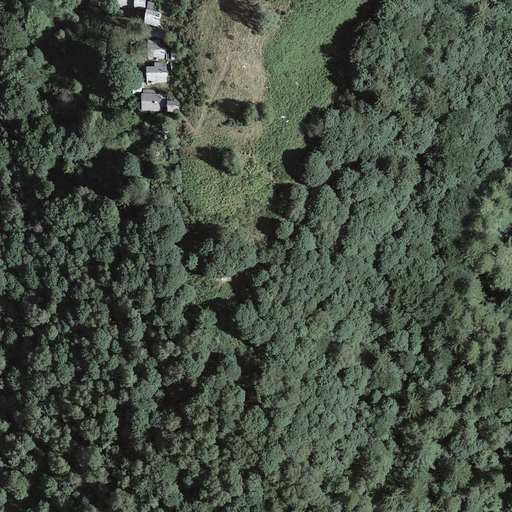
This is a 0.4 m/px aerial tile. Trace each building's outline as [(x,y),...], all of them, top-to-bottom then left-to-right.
[(145,0),(116,0),(116,7),(144,10),(145,0)] [(161,13),(146,9),(142,23),(160,27),(161,13)] [(164,28),(149,28),(149,37),(164,37),(164,28)] [(163,43),(147,44),(147,59),(164,58),(163,43)] [(166,66),(146,67),(146,84),(167,83),(166,66)] [(141,94),(141,111),(161,111),(161,94),(141,94)] [(178,101),(167,101),(167,113),(178,112),(178,101)]
